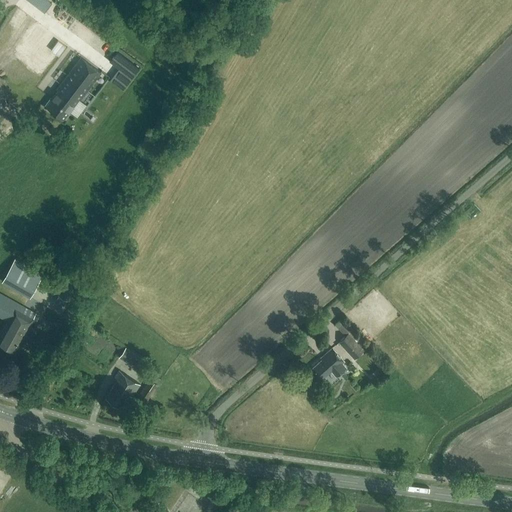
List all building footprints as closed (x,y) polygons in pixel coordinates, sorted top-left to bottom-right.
[(46,0),(38,0),(38,1),(36,0),(28,0),(45,12),(52,4),(46,0)] [(28,20),(36,13),(31,8),(23,15),(28,20)] [(44,44),(50,35),(35,26),(29,35),(44,44)] [(104,58),(111,48),(105,43),(98,53),(104,58)] [(117,51),(109,61),(114,65),(122,55),(117,51)] [(57,89),(59,90),(52,99),(51,98),(44,107),(53,114),(54,112),(63,119),(78,99),(80,100),(100,73),(81,58),(61,85),(57,89)] [(134,65),(125,76),(130,80),(139,68),(134,65)] [(16,259),(4,281),(32,297),(45,275),(16,259)] [(68,301),(79,282),(70,276),(67,280),(58,295),(68,301)] [(40,347),(46,335),(29,325),(35,314),(0,293),(0,317),(7,322),(0,334),(0,342),(15,351),(22,337),(40,347)] [(354,359),(368,346),(353,330),(339,343),(354,359)] [(139,372),(143,368),(146,362),(126,348),(119,359),(139,372)] [(336,376),(346,368),(342,364),(344,362),(332,348),(325,355),(326,356),(313,367),(322,378),(331,371),(336,376)] [(132,397),(140,385),(119,371),(115,377),(118,379),(106,397),(121,407),(129,395),(132,397)] [(161,380),(153,375),(150,379),(136,400),(144,405),(161,380)] [(189,511),(193,511),(201,502),(192,495),(191,495),(184,490),(175,501),(189,511)]
